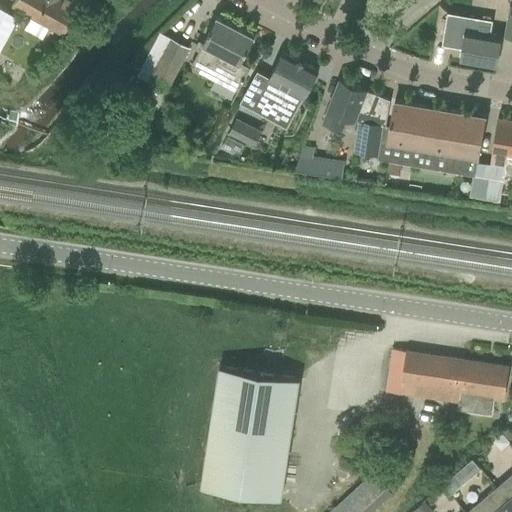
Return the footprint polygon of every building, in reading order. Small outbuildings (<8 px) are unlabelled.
[(13,0),(11,5),(62,33),(74,10),(75,11),(78,5),(69,0),(13,0)] [(0,47),(17,17),(0,7),(0,47)] [(461,59),(497,65),(502,35),(490,33),(492,17),(472,14),(470,30),(466,29),(461,59)] [(192,63),(221,79),(238,88),(250,66),(241,61),(255,35),(218,15),(192,63)] [(151,81),(168,90),(190,46),(172,37),(151,81)] [(305,95),(319,69),(284,50),(269,77),(272,78),(262,96),(288,110),(298,92),(305,95)] [(386,125),(391,99),(367,89),(367,88),(366,88),(340,78),(322,123),(342,130),(347,117),(353,120),(359,122),(355,152),(379,155),(383,125),(386,125)] [(383,125),(379,155),(378,158),(474,174),(476,174),(478,162),(486,115),(395,99),(391,126),(386,125),(383,125)] [(144,137),(151,122),(131,112),(124,127),(144,137)] [(237,117),(229,133),(254,146),(262,130),(237,117)] [(511,119),(499,117),(491,164),(478,162),(476,174),(474,174),(470,195),(500,201),(501,194),(503,177),(505,171),(506,171),(509,154),(511,154),(511,119)] [(311,172),(314,150),(314,147),(303,145),(296,170),(311,172)] [(389,160),(387,172),(400,174),(402,162),(389,160)] [(504,398),(509,365),(394,348),(388,390),(459,401),(458,408),(492,413),(494,396),(504,398)] [(220,365),(202,486),(281,498),(300,377),(220,365)] [(473,458),(443,484),(450,493),(480,467),(473,458)] [(324,511),(366,511),(391,489),(371,468),(324,511)] [(511,473),(497,486),(511,504),(511,473)] [(466,511),(511,511),(511,504),(497,486),(466,511)] [(413,510),(415,511),(435,511),(425,500),(413,510)]
